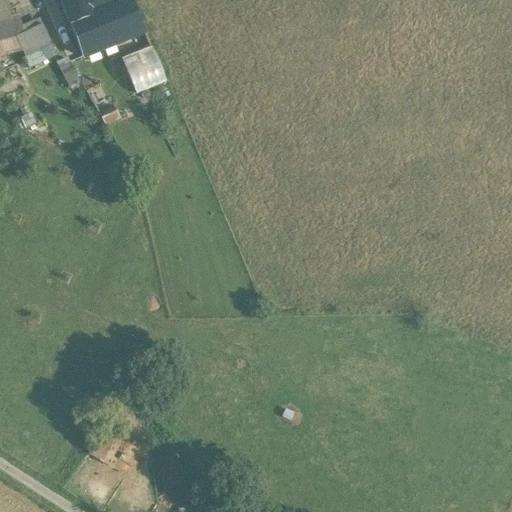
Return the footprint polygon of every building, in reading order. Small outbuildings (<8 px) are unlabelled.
[(4,0),(0,0),(0,23),(11,20),(9,15),(4,0)] [(58,0),(69,27),(94,18),(86,0),(58,0)] [(130,0),(86,0),(94,18),(69,27),(81,58),(143,32),(130,0)] [(17,12),(9,15),(11,20),(15,35),(22,59),(33,56),(23,31),(17,12)] [(11,20),(0,23),(0,38),(15,35),(11,20)] [(41,24),(23,31),(33,56),(52,48),(41,24)] [(147,41),(118,54),(136,94),(164,82),(147,41)] [(67,61),(57,68),(70,89),(80,83),(67,61)] [(98,86),(85,92),(98,117),(112,110),(98,86)] [(104,461),(112,447),(97,438),(89,453),(104,461)]
